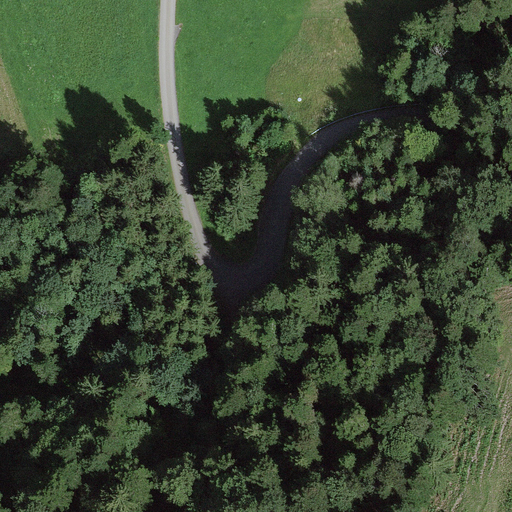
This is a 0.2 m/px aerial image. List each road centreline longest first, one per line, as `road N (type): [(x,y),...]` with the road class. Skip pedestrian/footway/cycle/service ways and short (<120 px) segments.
road 1 (track): [(243,284),(266,268),(297,170),(341,129),(432,113),(511,127)]
road 2 (track): [(168,0),(166,83),(189,213),(214,271),(243,284)]
road 3 (track): [(243,284),(210,443),(163,511)]
